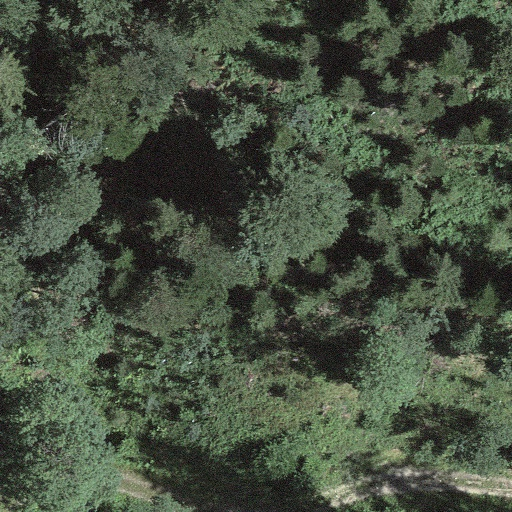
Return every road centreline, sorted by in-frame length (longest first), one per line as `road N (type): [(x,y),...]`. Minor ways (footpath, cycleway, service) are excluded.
road 1 (track): [(261,511),(389,486),(511,489)]
road 2 (track): [(21,511),(72,487),(235,511)]
